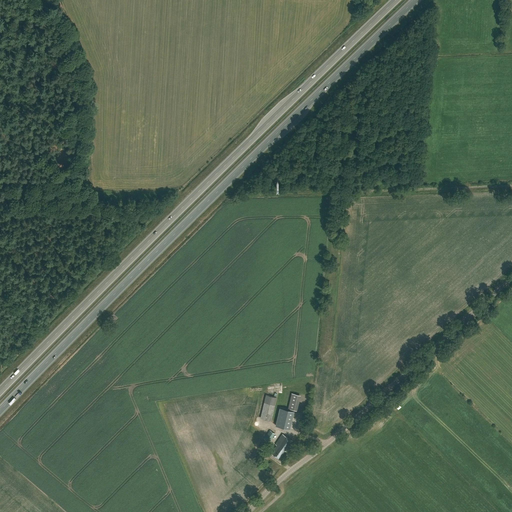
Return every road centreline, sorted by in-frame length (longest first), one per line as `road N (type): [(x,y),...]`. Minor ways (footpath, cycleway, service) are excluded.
road 1 (trunk): [(0,410),(415,0)]
road 2 (trunk): [(395,0),(0,391)]
road 3 (tertiary): [(246,511),(511,278)]
road 4 (track): [(59,2),(88,76),(88,190),(0,196)]
road 5 (unclassified): [(511,185),(336,191)]
